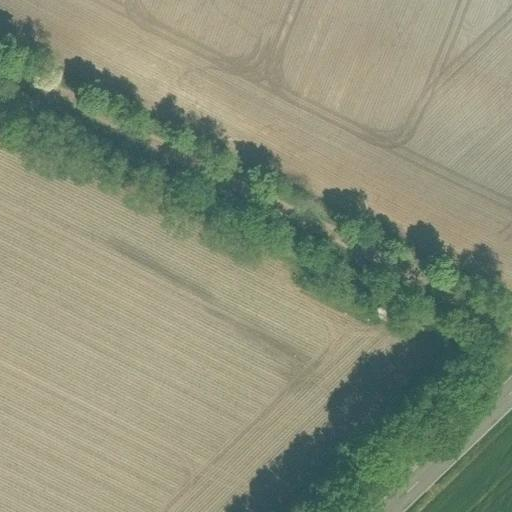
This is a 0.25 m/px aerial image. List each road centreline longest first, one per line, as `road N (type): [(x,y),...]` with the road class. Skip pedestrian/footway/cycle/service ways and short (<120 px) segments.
road 1 (track): [(511,327),(0,66)]
road 2 (tertiary): [(378,511),(511,383)]
